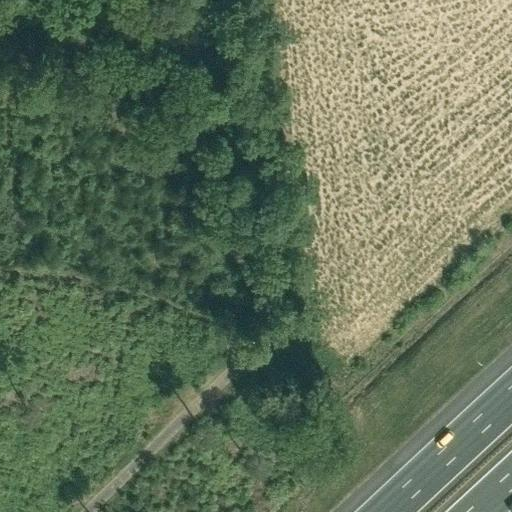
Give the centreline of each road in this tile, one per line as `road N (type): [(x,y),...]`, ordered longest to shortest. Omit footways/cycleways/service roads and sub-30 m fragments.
road 1 (track): [(88,511),(306,310)]
road 2 (motorway): [(511,395),(385,511)]
